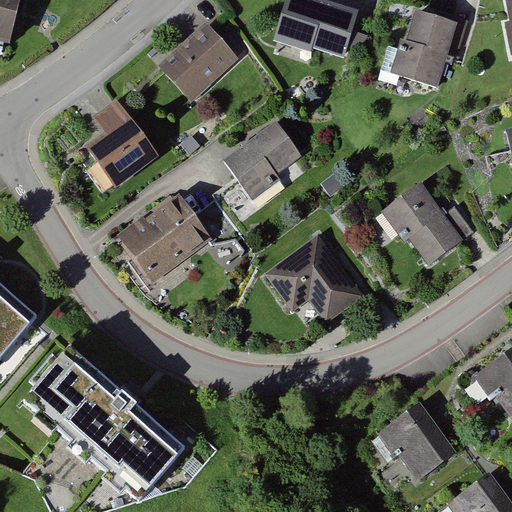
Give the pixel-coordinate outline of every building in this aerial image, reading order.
[(24,0),(0,0),(0,49),(10,52),(24,0)] [(356,17),(302,0),(291,0),(277,43),(309,54),(311,47),(343,57),(356,17)] [(511,0),(501,0),(511,46),(511,0)] [(457,27),(414,15),(406,43),(400,42),(390,77),(439,90),(457,27)] [(205,28),(159,71),(192,106),(238,62),(205,28)] [(103,139),(83,152),(112,194),(156,163),(117,106),(92,123),(103,139)] [(276,125),(223,163),(252,203),(281,183),(276,177),(301,159),(276,125)] [(423,186),(379,216),(398,243),(406,237),(428,269),(464,244),(423,186)] [(142,221),(114,240),(148,289),(199,255),(196,251),(209,242),(181,200),(145,225),(142,221)] [(362,299),(315,239),(261,280),(290,318),(308,304),(326,327),(362,299)] [(0,364),(35,322),(0,293),(0,364)] [(63,348),(13,407),(140,511),(189,452),(63,348)] [(511,425),(511,351),(472,382),(508,428),(511,425)] [(418,408),(377,440),(412,486),(454,454),(418,408)] [(511,511),(511,507),(489,478),(447,510),(448,511),(511,511)]
